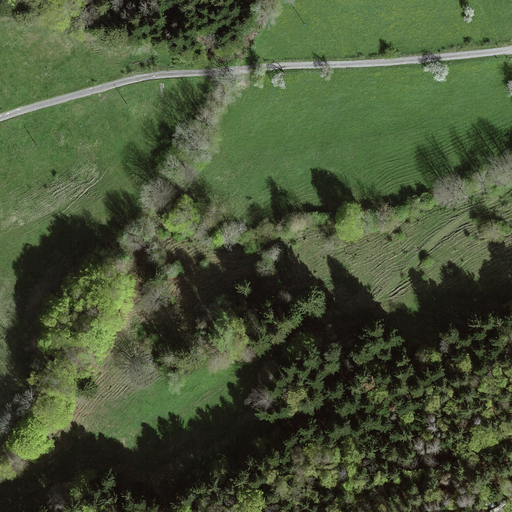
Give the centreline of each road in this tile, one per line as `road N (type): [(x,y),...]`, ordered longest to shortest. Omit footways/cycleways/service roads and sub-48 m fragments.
road 1 (track): [(511,51),(219,71)]
road 2 (track): [(0,117),(126,81),(219,71)]
